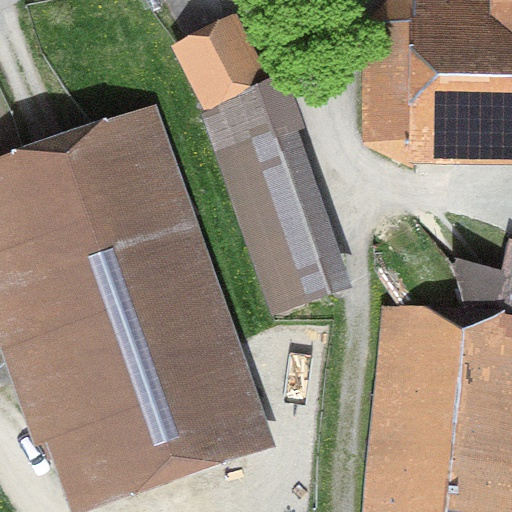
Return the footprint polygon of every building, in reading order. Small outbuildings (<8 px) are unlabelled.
[(511,0),(400,0),(371,26),(369,142),(511,143),(511,0)] [(185,53),(212,107),(261,82),(234,29),(185,53)] [(207,116),(273,309),(329,290),(261,89),(207,116)] [(253,443),(145,129),(0,179),(0,230),(10,260),(0,263),(0,321),(41,439),(70,430),(92,498),(253,443)] [(511,511),(511,482),(500,481),(510,342),(511,340),(511,246),(505,245),(501,278),(451,270),(462,314),(459,339),(408,334),(398,476),(368,474),(364,511),(511,511)]
